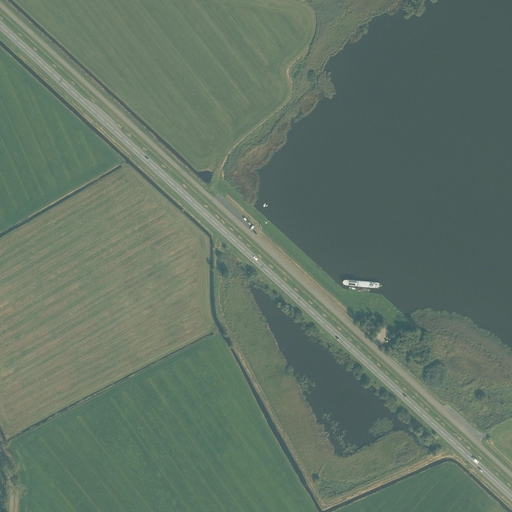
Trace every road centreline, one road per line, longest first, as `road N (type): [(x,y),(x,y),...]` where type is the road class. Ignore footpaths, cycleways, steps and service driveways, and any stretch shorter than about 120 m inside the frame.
road 1 (unclassified): [(0,4),(511,475)]
road 2 (trunk): [(511,496),(0,25)]
